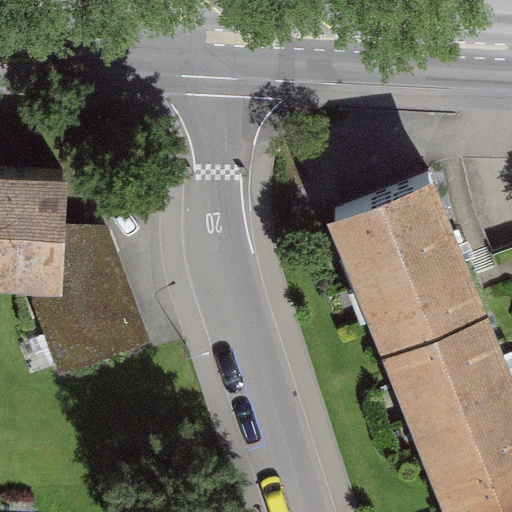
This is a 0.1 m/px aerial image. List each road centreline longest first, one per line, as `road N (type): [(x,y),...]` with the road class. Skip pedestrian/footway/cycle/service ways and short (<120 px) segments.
road 1 (residential): [(299,511),(219,234),(218,42)]
road 2 (unclassified): [(218,42),(511,62)]
road 3 (unclassified): [(0,36),(218,42)]
